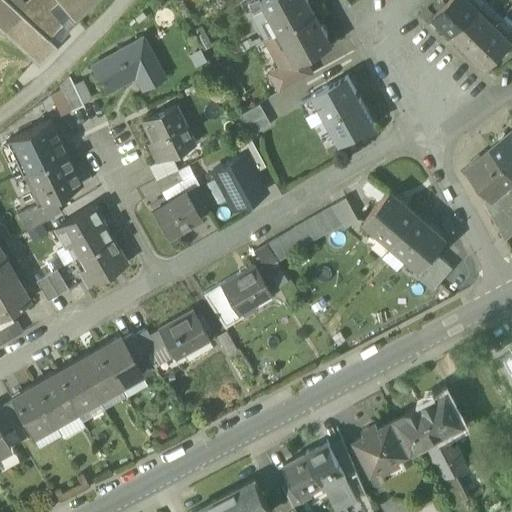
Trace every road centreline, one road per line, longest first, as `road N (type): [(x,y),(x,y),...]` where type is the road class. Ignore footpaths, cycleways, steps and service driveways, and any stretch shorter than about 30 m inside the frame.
road 1 (tertiary): [(95,511),(508,295)]
road 2 (residential): [(156,280),(424,129)]
road 3 (residential): [(0,367),(156,280)]
road 4 (residential): [(0,114),(126,0)]
road 5 (residential): [(434,148),(508,295)]
road 6 (residential): [(156,280),(95,153)]
